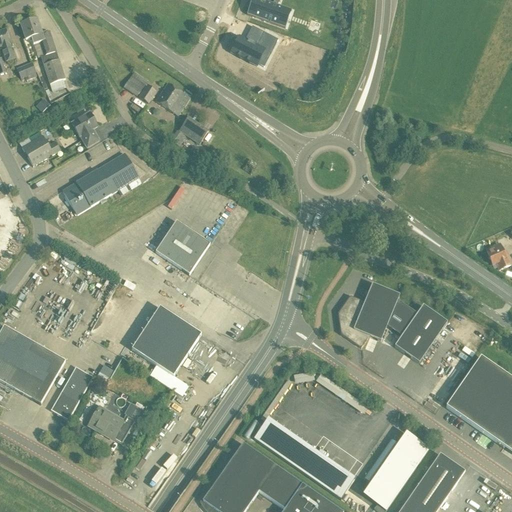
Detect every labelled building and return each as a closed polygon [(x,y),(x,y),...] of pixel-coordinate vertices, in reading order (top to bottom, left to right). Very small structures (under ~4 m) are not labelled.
[(272,0),(275,1),(273,5),(258,0),(252,0),(247,16),(278,26),(284,9),(277,6),(279,2),(280,0),(272,0)] [(64,78),(49,33),(41,35),(36,20),(20,26),(25,41),(32,39),(34,45),(40,43),(44,56),(41,57),(50,83),(53,94),(66,89),(62,79),(64,78)] [(283,55),(292,37),(273,29),(265,45),(244,35),(234,55),(266,71),(275,51),(283,55)] [(0,32),(0,48),(0,49),(4,58),(5,63),(15,60),(13,55),(10,46),(5,31),(0,32)] [(31,64),(16,70),(21,80),(27,78),(28,81),(34,78),(36,78),(34,75),(36,74),(31,64)] [(137,98),(144,87),(131,78),(124,89),(137,98)] [(178,117),(190,100),(168,85),(156,103),(178,117)] [(148,105),(156,93),(147,86),(139,99),(148,105)] [(86,148),(98,140),(94,133),(92,134),(90,130),(96,126),(88,112),(70,124),(78,137),(79,137),(86,148)] [(188,119),(180,132),(200,146),(208,133),(188,119)] [(33,168),(60,152),(55,143),(48,147),(43,137),(22,149),(33,168)] [(77,217),(138,179),(124,155),(62,193),(77,217)] [(176,207),(182,205),(179,196),(173,198),(176,207)] [(189,277),(192,272),(210,246),(176,223),(155,254),(189,277)] [(499,271),(511,266),(507,257),(504,258),(499,246),(486,252),(492,266),(496,264),(499,271)] [(52,256),(48,263),(51,265),(46,273),(50,276),(59,259),(52,256)] [(60,287),(92,279),(90,270),(58,278),(60,287)] [(107,279),(80,285),(82,295),(99,291),(99,290),(109,287),(107,279)] [(419,365),(447,324),(423,307),(417,315),(397,302),(399,297),(372,286),(364,304),(362,303),(350,298),(338,315),(341,336),(360,350),(367,340),(366,339),(367,337),(380,343),(386,328),(401,338),(394,348),(419,365)] [(146,302),(147,296),(137,293),(135,299),(146,302)] [(27,304),(31,299),(26,294),(22,299),(27,304)] [(173,379),(201,336),(159,309),(131,351),(173,379)] [(63,332),(64,327),(55,323),(53,328),(63,332)] [(0,383),(40,406),(65,363),(4,328),(0,333),(0,383)] [(459,357),(454,368),(462,372),(468,361),(459,357)] [(511,380),(480,359),(445,409),(511,454),(511,380)] [(68,422),(78,405),(93,379),(75,369),(50,412),(68,422)] [(296,381),(316,379),(315,373),(295,374),(296,381)] [(121,446),(126,438),(135,422),(141,411),(140,410),(135,407),(130,405),(124,415),(126,416),(122,422),(99,409),(93,419),(89,427),(113,441),(121,446)] [(267,422),(255,439),(328,492),(341,475),(267,422)] [(384,511),(385,511),(429,450),(406,439),(399,450),(396,448),(398,446),(391,441),(363,480),(370,485),(372,483),(374,485),(367,495),(384,511)] [(339,511),(276,468),(242,445),(201,504),(204,507),(206,511),(207,511),(245,511),(258,494),(284,511),(283,511),(339,511)] [(437,511),(465,473),(439,456),(400,511),(437,511)] [(467,476),(456,491),(470,501),(481,485),(467,476)] [(487,484),(494,491),(499,486),(491,479),(487,484)]
